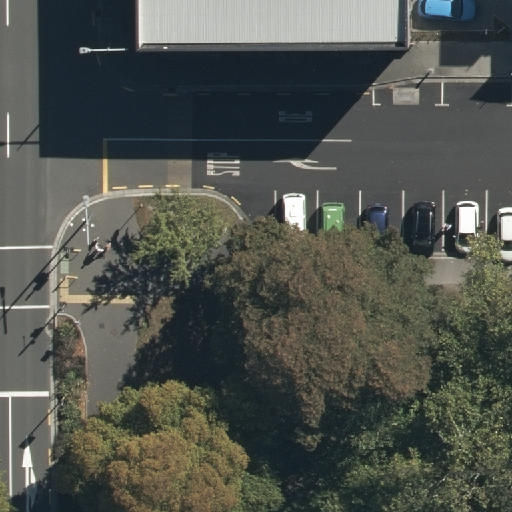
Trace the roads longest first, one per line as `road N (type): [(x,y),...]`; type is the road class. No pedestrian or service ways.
road 1 (unclassified): [(5,139),(511,142)]
road 2 (secondary): [(5,511),(5,139)]
